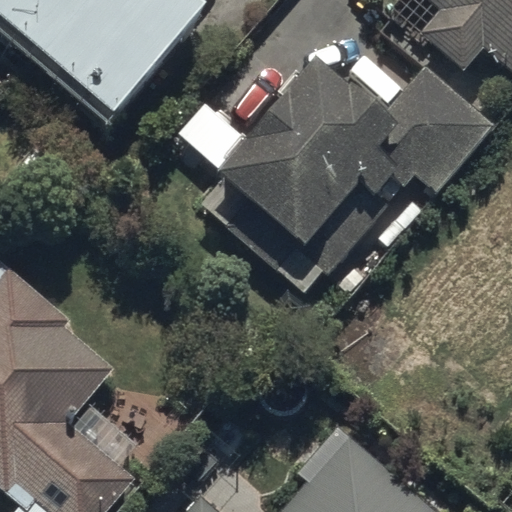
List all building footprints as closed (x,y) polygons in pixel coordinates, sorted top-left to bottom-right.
[(185,0),(0,0),(0,40),(8,48),(16,39),(102,113),(194,7),(185,0)] [(511,0),(421,0),(435,11),(415,34),(461,72),(481,48),(511,74),(511,0)] [(380,118),(307,57),(209,174),(218,182),(198,205),(302,291),(318,272),(323,277),(410,173),(434,193),(491,125),(422,68),(380,118)] [(63,320),(0,267),(0,491),(17,506),(12,511),(100,511),(128,479),(62,423),(106,370),(56,328),(63,320)] [(276,511),(211,511),(195,498),(182,511),(429,511),(330,426),(290,471),(303,482),(276,511)]
